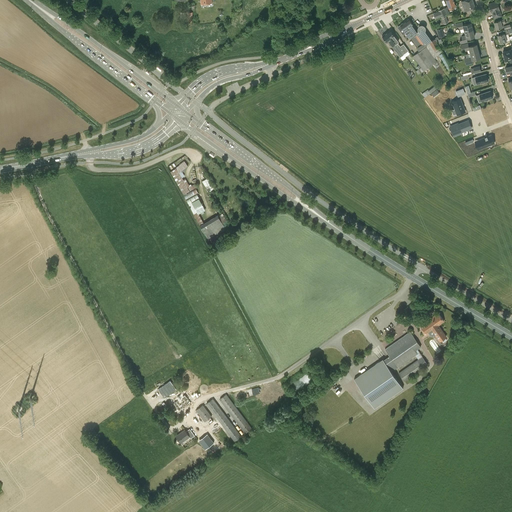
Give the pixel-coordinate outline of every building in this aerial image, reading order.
[(454,9),(453,7),(455,6),(454,3),(453,0),(445,0),(450,11),(454,9)] [(472,0),(464,0),(461,1),(464,12),(470,10),(475,8),(472,0)] [(500,10),(499,10),(497,1),(488,4),(491,12),(493,19),(502,16),(500,10)] [(186,11),(186,12),(180,12),(180,18),(186,18),(185,25),(191,25),(192,12),(186,11)] [(419,30),(417,32),(411,25),(412,24),(409,19),(408,19),(407,19),(406,20),(406,21),(404,22),(408,28),(413,35),(416,33),(423,43),(424,43),(434,58),(439,55),(448,69),(451,67),(447,59),(443,52),(441,49),(435,40),(435,39),(432,41),(425,30),(425,28),(424,27),(423,26),(421,26),(420,26),(419,27),(418,28),(418,29),(419,30)] [(505,19),(500,20),(494,22),(496,29),(503,27),(502,26),(503,26),(505,30),(511,28),(511,27),(510,24),(504,26),(503,24),(506,23),(505,19)] [(471,23),(463,25),(462,21),(455,23),(456,27),(459,26),(459,30),(464,29),(464,32),(473,30),(471,23)] [(400,25),(397,27),(403,35),(406,33),(409,38),(410,39),(410,38),(417,47),(416,48),(418,51),(426,46),(424,43),(423,43),(416,33),(413,35),(408,28),(404,22),(402,23),(401,23),(400,24),(400,25)] [(503,30),(504,33),(498,35),(500,43),(505,41),(506,45),(511,42),(510,39),(506,40),(505,35),(511,32),(511,30),(511,28),(505,30),(503,30)] [(390,30),(387,32),(403,55),(403,54),(408,51),(404,44),(400,46),(397,42),(398,41),(390,30)] [(464,32),(465,35),(461,36),(462,39),(459,40),(460,44),(468,42),(467,39),(474,37),(473,30),(464,32)] [(403,55),(387,32),(382,36),(387,42),(388,41),(392,46),(400,57),(403,55)] [(476,44),(469,46),(468,43),(460,45),(461,48),(464,48),(465,51),(469,50),(470,53),(478,51),(476,44)] [(511,44),(511,45),(511,49),(503,52),(505,61),(509,59),(510,63),(511,62),(511,44)] [(418,52),(430,67),(437,62),(434,58),(426,46),(418,52)] [(470,53),(471,56),(464,58),(466,65),(473,63),(472,60),(480,58),(478,51),(470,53)] [(475,77),(477,84),(488,81),(487,80),(488,80),(488,77),(487,77),(486,74),(475,77)] [(424,97),(437,89),(434,85),(422,93),(424,97)] [(481,102),(493,98),(490,90),(479,94),(476,95),(479,102),(481,102)] [(466,112),(460,99),(453,102),(458,115),(466,112)] [(472,130),(469,121),(460,125),(459,124),(451,127),(454,134),(457,132),(459,136),(463,134),(463,133),(472,130)] [(482,138),(477,141),(479,145),(482,144),(485,150),(498,144),(495,136),(483,141),(482,138)] [(184,195),(197,187),(195,183),(192,185),(190,183),(189,184),(185,178),(183,179),(182,177),(185,176),(182,172),(189,167),(184,161),(176,167),(176,168),(171,172),(184,195)] [(202,181),(209,191),(214,188),(208,177),(202,181)] [(196,188),(184,195),(187,199),(198,193),(196,188)] [(208,240),(226,230),(222,223),(227,220),(222,213),(218,215),(200,225),(208,240)] [(447,340),(445,337),(446,337),(438,326),(441,324),(440,323),(443,321),(438,313),(435,316),(434,315),(420,326),(426,334),(432,330),(440,341),(442,340),(443,342),(447,340)] [(389,356),(383,360),(383,359),(354,379),(374,408),(403,388),(393,374),(394,370),(397,367),(415,355),(418,359),(398,373),(404,381),(428,365),(419,353),(417,354),(415,351),(421,347),(410,331),(404,335),(385,349),(389,356)] [(245,434),(252,428),(226,394),(219,399),(245,434)] [(182,408),(190,402),(184,395),(173,403),(181,413),(184,411),(182,408)] [(234,441),(241,436),(213,398),(206,404),(234,441)] [(211,420),(209,418),(212,416),(203,405),(196,410),(204,422),(206,421),(207,423),(211,420)] [(189,421),(186,424),(189,429),(190,429),(194,435),(204,428),(201,424),(200,425),(198,422),(195,417),(189,421)] [(186,431),(189,437),(190,438),(194,436),(194,435),(190,429),(189,429),(186,431)] [(182,433),(176,437),(181,443),(189,437),(186,431),(185,430),(181,432),(182,433)]
